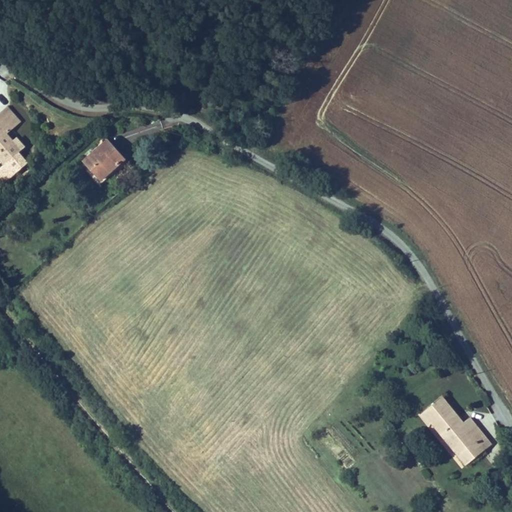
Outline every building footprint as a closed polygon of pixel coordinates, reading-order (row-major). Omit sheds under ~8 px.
[(0,159),(3,163),(4,162),(7,166),(13,161),(9,157),(19,149),(4,133),(18,121),(5,106),(0,111),(0,159)] [(117,148),(108,138),(84,159),(91,167),(102,180),(121,164),(112,153),(117,148)] [(126,159),(117,148),(112,153),(121,164),(126,159)] [(97,184),(102,180),(91,167),(86,172),(97,184)] [(443,429),(467,460),(486,446),(493,455),(500,450),(487,433),(478,421),(472,426),(453,400),(431,416),(441,430),(443,429)] [(486,446),(467,460),(474,469),(493,455),(486,446)]
